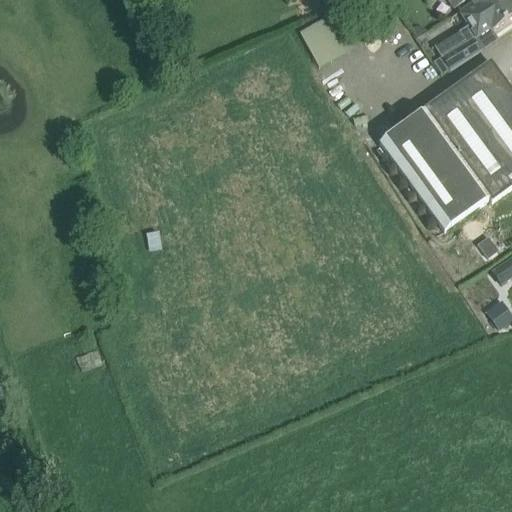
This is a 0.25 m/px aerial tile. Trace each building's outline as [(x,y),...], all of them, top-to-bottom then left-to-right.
[(448,0),(455,10),(469,0),(470,0),(474,5),(480,0),(448,0)] [(471,29),(456,40),(463,50),(475,42),(478,40),(491,31),(493,33),(511,19),(511,6),(507,0),(480,0),(474,5),(461,14),(471,29)] [(333,17),(301,34),(321,69),(352,52),(333,17)] [(463,50),(445,62),(453,74),(483,54),(475,42),(463,50)] [(511,191),(511,92),(491,64),(425,113),(381,145),(443,235),(490,201),(492,205),(493,205),(501,200),(511,191)] [(492,205),(491,206),(498,216),(508,209),(501,200),(493,205),(492,205)] [(488,242),(478,249),(487,261),(497,254),(488,242)] [(511,255),(488,272),(499,289),(511,280),(511,255)] [(498,333),(511,325),(498,307),(486,315),(498,333)] [(77,359),(83,374),(104,367),(98,352),(77,359)]
